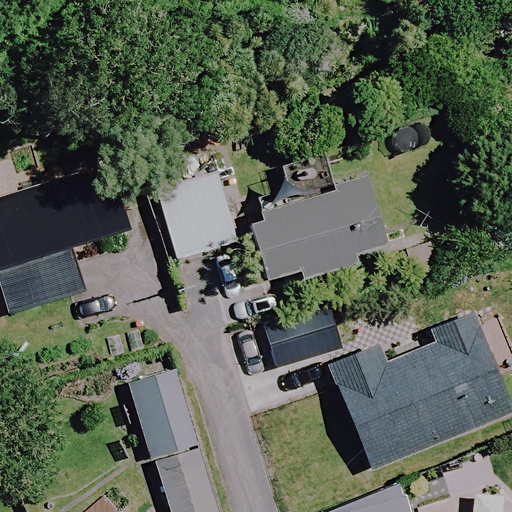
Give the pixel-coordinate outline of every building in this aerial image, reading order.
[(228,246),(204,155),(145,171),(169,262),(228,246)] [(0,272),(125,234),(107,174),(0,207),(0,272)] [(241,212),(252,284),(292,278),(293,285),(349,276),(347,260),(377,256),(366,192),(241,212)] [(497,383),(511,377),(511,359),(500,326),(479,334),(471,312),(406,336),(336,361),(317,311),(256,333),(280,399),(329,382),(362,473),(510,418),(497,383)] [(205,511),(163,371),(122,383),(160,511),(205,511)] [(389,511),(385,497),(325,511),(389,511)]
